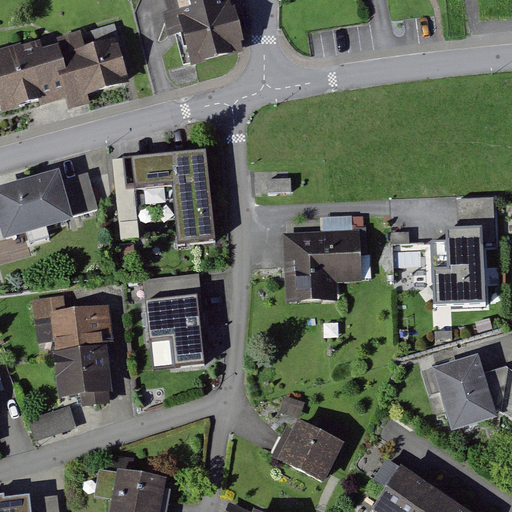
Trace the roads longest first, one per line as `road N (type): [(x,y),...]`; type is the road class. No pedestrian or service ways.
road 1 (residential): [(231,100),(242,247),(229,408)]
road 2 (residential): [(266,90),(511,59)]
road 3 (residential): [(0,165),(231,100)]
road 4 (residential): [(229,408),(0,473)]
